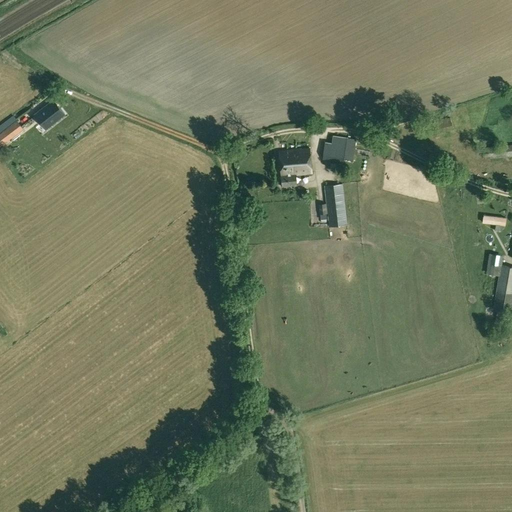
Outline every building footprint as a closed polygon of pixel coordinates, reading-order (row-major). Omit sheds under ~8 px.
[(39,112),(35,115),(46,129),(64,114),(54,101),(53,102),(39,112)] [(451,118),(435,122),(437,132),(453,128),(451,118)] [(17,121),(2,132),(9,141),(24,129),(17,121)] [(325,143),(322,161),(343,164),(344,160),(354,161),(356,139),(347,138),(332,136),(331,143),(325,143)] [(511,144),(482,148),(483,159),(511,156),(511,144)] [(310,149),(279,152),(281,175),(282,187),(297,186),(296,175),(312,173),(310,149)] [(343,184),(324,186),(326,204),(327,213),(327,214),(329,227),(347,225),(343,184)] [(326,204),(319,205),(321,214),(327,213),(326,204)] [(483,215),(482,223),(496,224),(499,225),(505,226),(506,218),(483,215)] [(489,254),(485,274),(498,276),(499,276),(502,265),(503,256),(489,254)] [(493,310),(511,313),(511,309),(511,266),(502,265),(499,276),(493,310)] [(507,313),(496,312),(494,329),(504,331),(507,313)]
